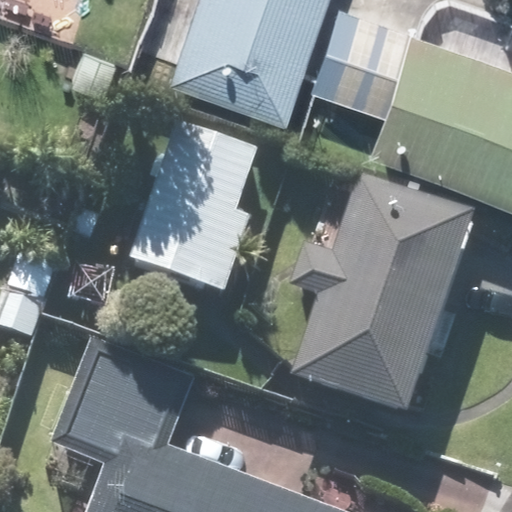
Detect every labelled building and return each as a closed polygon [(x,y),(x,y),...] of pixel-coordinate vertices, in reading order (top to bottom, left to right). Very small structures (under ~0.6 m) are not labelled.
[(326,0),(191,0),(163,78),(282,121),(326,0)] [(511,57),(341,1),(313,86),(388,111),(374,154),(511,199),(511,57)] [(129,270),(227,304),(255,226),(238,220),(260,156),(179,127),(129,270)] [(476,223),(361,183),(290,385),(405,425),(476,223)] [(197,382),(94,345),(56,451),(101,468),(85,511),(334,511),(171,454),(197,382)]
